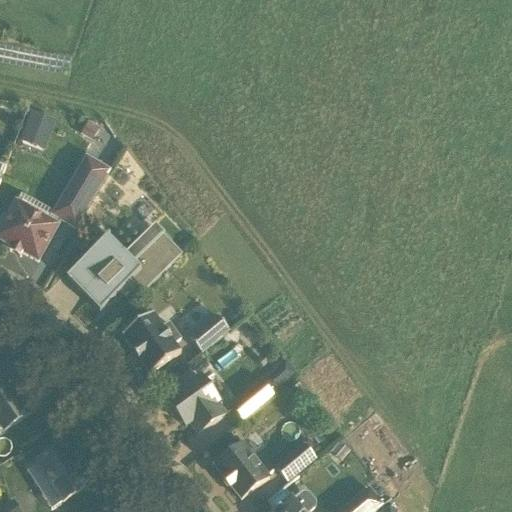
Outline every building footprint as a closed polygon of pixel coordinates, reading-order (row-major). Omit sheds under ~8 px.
[(25,129),(49,139),(56,123),(31,113),(25,129)] [(109,173),(86,160),(66,194),(53,217),(58,220),(75,230),(109,173)] [(21,260),(23,256),(38,264),(58,227),(30,211),(17,204),(21,196),(20,196),(7,219),(4,217),(0,224),(0,227),(2,228),(0,231),(0,242),(10,248),(8,253),(21,260)] [(131,283),(137,289),(142,294),(182,256),(163,236),(154,245),(145,236),(124,257),(108,241),(110,240),(108,238),(84,262),(68,278),(66,280),(67,281),(76,290),(100,314),(119,295),(131,283)] [(153,316),(122,338),(133,354),(132,355),(137,362),(138,361),(150,377),(180,355),(174,346),(180,341),(169,325),(162,329),(153,316)] [(217,318),(189,341),(201,355),(229,333),(217,318)] [(285,383),(296,374),(285,362),(275,371),(285,383)] [(9,374),(0,380),(0,428),(3,434),(31,415),(14,390),(18,387),(9,374)] [(201,378),(167,403),(178,418),(184,427),(185,429),(186,428),(190,425),(198,436),(225,417),(217,406),(219,404),(201,378)] [(274,397),(269,391),(261,382),(229,409),(242,424),(274,397)] [(340,463),(349,452),(340,444),(330,455),(340,463)] [(37,464),(63,504),(91,486),(66,446),(37,464)] [(287,486),(316,462),(303,446),(274,470),(287,486)] [(269,480),(244,449),(229,458),(226,454),(215,461),(217,465),(214,467),(224,480),(222,481),(230,491),(231,489),(241,502),(269,480)] [(377,511),(383,508),(369,490),(341,511),(377,511)] [(300,511),(291,500),(276,511),(300,511)] [(0,511),(19,511),(13,502),(0,509),(0,511)]
